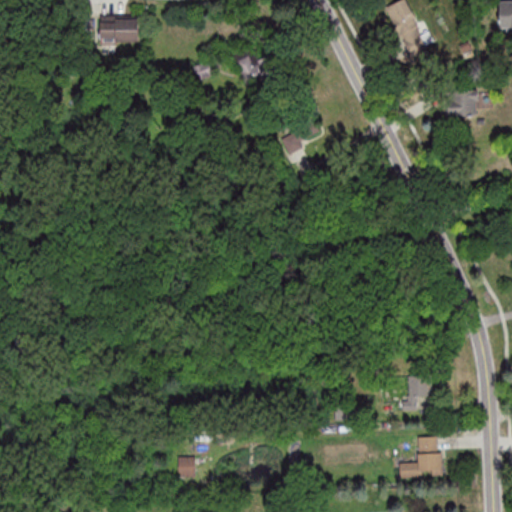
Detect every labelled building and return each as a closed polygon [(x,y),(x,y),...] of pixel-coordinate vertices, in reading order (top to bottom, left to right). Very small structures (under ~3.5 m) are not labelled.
[(407,0),(401,0),(388,6),(408,55),(435,44),(429,29),(420,33),(407,0)] [(511,0),(499,0),(500,26),(511,26),(511,0)] [(101,42),(139,42),(139,15),(101,15),(101,42)] [(246,85),(279,74),(273,52),(239,62),(246,85)] [(211,58),(193,62),(196,77),(214,73),(211,58)] [(479,115),(479,90),(449,90),(449,115),(479,115)] [(304,146),(301,140),(318,131),(313,121),(281,137),(289,153),(304,146)] [(409,397),(403,397),(403,409),(434,409),(434,377),(409,377),(409,397)] [(443,476),(442,435),(419,436),(420,458),(400,459),(400,477),(443,476)] [(196,476),(196,456),(178,456),(178,476),(196,476)]
